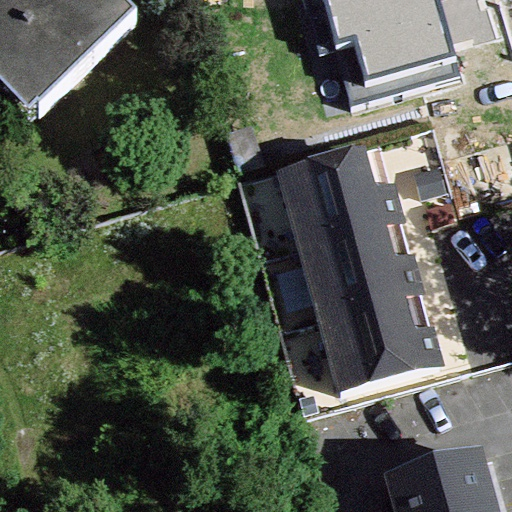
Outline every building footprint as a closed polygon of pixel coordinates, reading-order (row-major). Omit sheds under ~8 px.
[(0,0),(0,76),(39,117),(42,119),(138,26),(112,0),(0,0)] [(435,0),(319,0),(328,33),(344,28),(366,106),(458,80),(435,0)] [(39,117),(0,76),(0,94),(30,125),(39,117)] [(380,156),(370,158),(381,198),(391,195),(387,179),(380,156)] [(281,183),(302,255),(390,230),(400,228),(391,195),(381,198),(370,158),(281,183)] [(400,228),(390,230),(401,269),(411,266),(406,247),(400,228)] [(302,255),(322,326),(411,301),(420,298),(411,266),(401,269),(390,230),(302,255)] [(420,298),(411,301),(422,340),(431,337),(427,322),(420,298)] [(342,398),(441,370),(431,337),(422,340),(411,301),(322,326),(342,398)] [(493,511),(479,461),(391,485),(398,511),(493,511)]
